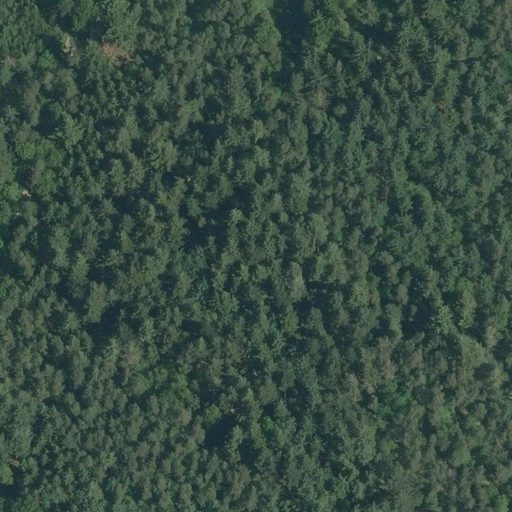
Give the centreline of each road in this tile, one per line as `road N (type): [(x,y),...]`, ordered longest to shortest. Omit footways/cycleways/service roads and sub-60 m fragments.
road 1 (track): [(22,191),(96,333),(132,382),(302,507)]
road 2 (track): [(324,187),(270,265),(280,314),(281,405),(304,511)]
road 3 (track): [(466,0),(511,283)]
road 4 (track): [(0,272),(78,0)]
